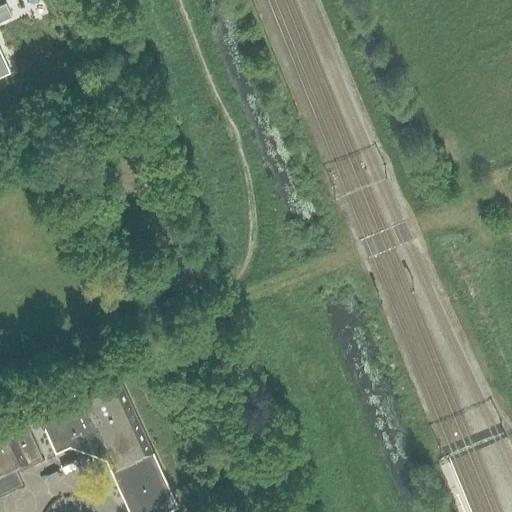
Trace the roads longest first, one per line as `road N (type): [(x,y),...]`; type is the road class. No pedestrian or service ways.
road 1 (track): [(256,511),(195,292),(105,103),(103,66)]
road 2 (track): [(201,313),(468,210)]
